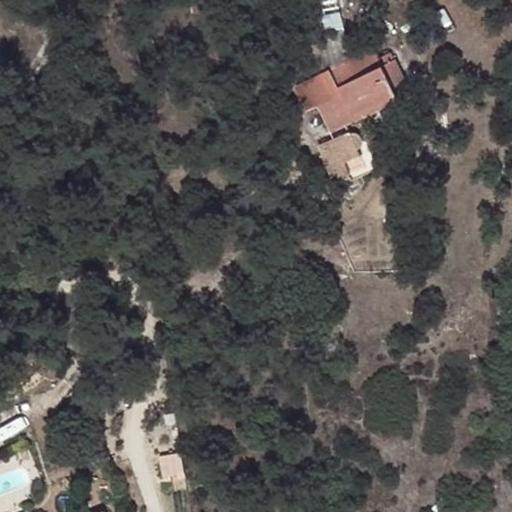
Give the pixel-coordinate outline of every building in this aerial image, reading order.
[(332,94),(375,73),(373,65),(395,54),(382,26),(396,20),(387,2),(312,39),(294,46),(307,74),(319,68),(332,94)] [(373,65),(375,73),(412,55),(396,20),(382,26),(395,54),(373,65)] [(320,106),(329,128),(358,116),(355,111),(357,108),(358,103),(356,99),(353,95),(347,93),(320,106)] [(327,140),(335,177),(377,169),(369,131),(327,140)] [(107,511),(100,495),(83,502),(87,511),(107,511)]
